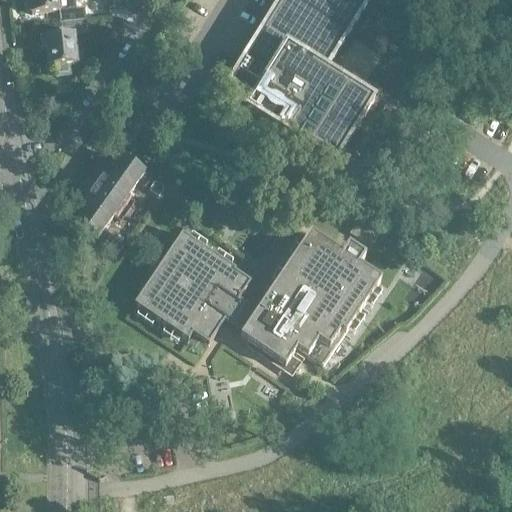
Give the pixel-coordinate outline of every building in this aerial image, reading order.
[(29,0),(31,16),(59,13),(57,0),(29,0)] [(370,0),(369,0),(280,0),(227,85),(252,101),(244,113),(333,169),(373,104),(345,87),(343,90),(327,80),(329,77),(324,74),(370,0)] [(85,11),(59,13),(60,25),(86,23),(85,11)] [(48,69),(55,69),(55,79),(70,77),(70,67),(76,67),(74,50),(79,50),(78,35),(87,35),(86,23),(60,25),(61,37),(41,39),(42,53),(46,52),(48,69)] [(117,169),(105,160),(104,160),(69,210),(81,218),(76,226),(97,243),(98,242),(104,247),(111,238),(104,233),(138,185),(145,190),(151,181),(123,160),(117,169)] [(164,190),(154,183),(148,192),(158,199),(164,190)] [(235,273),(181,237),(133,307),(187,344),(191,337),(207,348),(223,325),(241,337),(239,340),(284,371),(295,353),(321,371),(380,284),(357,269),(364,259),(347,248),(341,257),(309,236),(256,315),(238,303),(249,286),(233,275),(235,273)] [(166,241),(158,236),(151,246),(160,251),(166,241)] [(123,248),(114,241),(107,250),(117,257),(123,248)]
